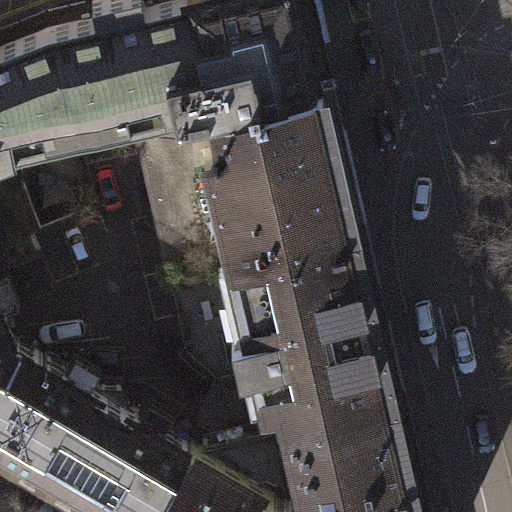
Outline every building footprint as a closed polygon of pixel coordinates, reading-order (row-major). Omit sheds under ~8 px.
[(211,97),(188,0),(143,0),(63,17),(0,41),(0,150),(24,140),(134,115),(211,97)] [(188,0),(211,97),(314,74),(303,26),(296,0),(188,0)] [(331,145),(314,74),(211,97),(134,115),(168,261),(348,219),(331,145)] [(0,265),(40,249),(32,229),(45,224),(27,180),(8,188),(0,168),(0,265)] [(262,358),(275,414),(392,386),(348,219),(168,261),(191,342),(219,368),(262,358)] [(0,422),(41,349),(12,331),(0,298),(0,422)] [(100,381),(41,349),(0,422),(0,440),(121,511),(144,511),(187,438),(131,401),(123,381),(100,381)] [(419,511),(392,386),(275,414),(279,431),(297,511),(419,511)] [(144,511),(297,511),(279,431),(206,445),(187,438),(144,511)]
